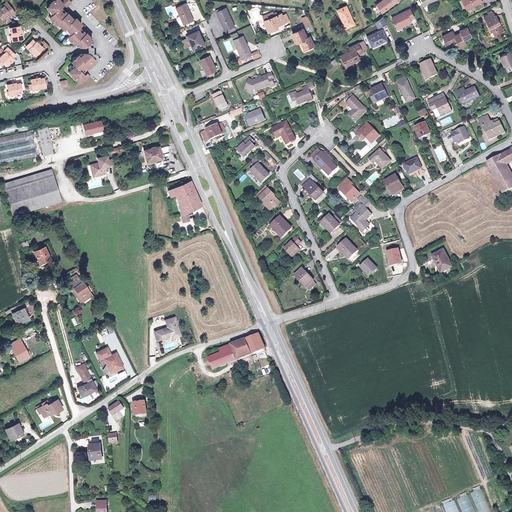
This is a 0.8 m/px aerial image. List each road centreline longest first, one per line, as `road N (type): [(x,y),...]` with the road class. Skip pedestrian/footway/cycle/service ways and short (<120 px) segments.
road 1 (unclassified): [(337,300),(406,278),(413,263),(401,207),(511,141)]
road 2 (secondary): [(152,76),(262,325)]
road 3 (secondary): [(271,322),(173,99)]
road 4 (unclassified): [(262,325),(164,360),(67,425)]
road 5 (residential): [(337,300),(282,174),(313,137),(329,137)]
road 6 (residential): [(511,122),(490,84),(423,48),(378,72)]
road 7 (residential): [(327,450),(400,420),(488,430)]
road 8 (secondary): [(262,325),(318,454)]
road 9 (secondary): [(327,450),(271,322)]
